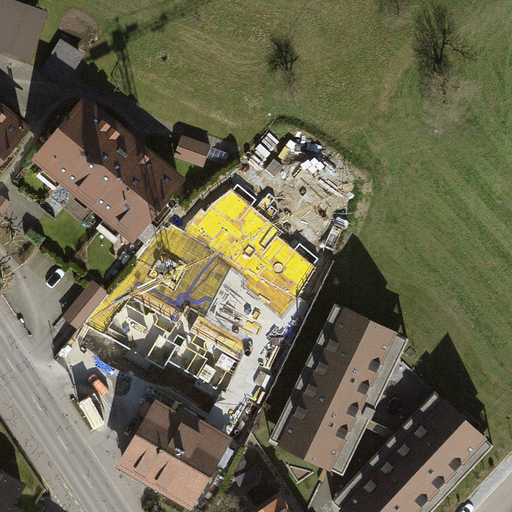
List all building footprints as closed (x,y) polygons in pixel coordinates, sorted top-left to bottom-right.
[(52,10),(11,0),(0,0),(0,44),(41,55),(52,10)] [(65,38),(47,68),(70,82),(88,51),(65,38)] [(130,244),(182,180),(79,98),(28,162),(130,244)] [(0,156),(23,129),(0,109),(0,156)] [(232,195),(163,312),(277,379),(346,262),(232,195)] [(67,314),(83,327),(111,290),(95,278),(67,314)] [(410,340),(339,306),(274,441),(345,475),(410,340)] [(434,511),(496,448),(438,394),(335,502),(344,511),(434,511)] [(231,430),(237,421),(195,396),(189,405),(231,430)] [(191,499),(227,435),(183,409),(180,414),(158,402),(124,461),(191,499)] [(0,511),(21,511),(24,509),(17,505),(29,486),(0,467),(0,511)]
